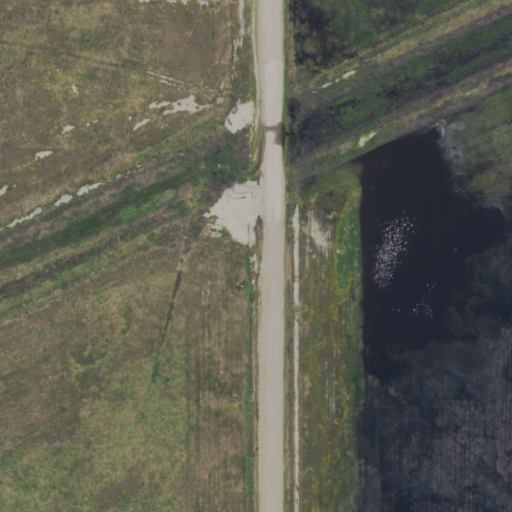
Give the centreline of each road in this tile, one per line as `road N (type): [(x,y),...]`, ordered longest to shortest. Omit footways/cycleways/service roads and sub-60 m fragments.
road 1 (residential): [(271,213),(271,511)]
road 2 (residential): [(265,67),(271,213)]
